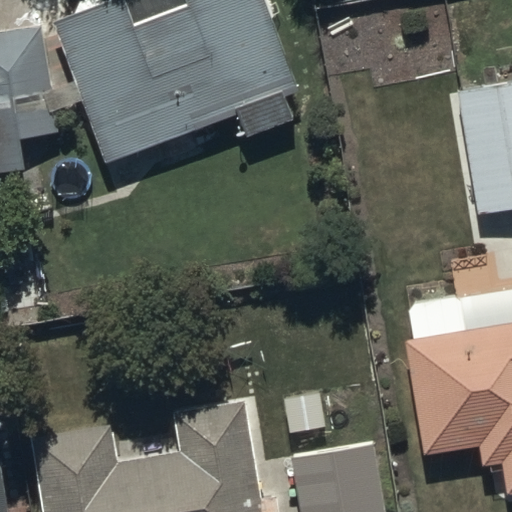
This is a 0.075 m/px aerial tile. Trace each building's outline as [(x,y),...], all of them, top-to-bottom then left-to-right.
[(266,0),(126,0),(53,27),(108,175),(159,156),(165,171),(197,159),(192,144),(239,126),(246,147),(294,129),(285,105),(304,99),(266,0)] [(63,138),(43,28),(0,35),(0,180),(27,178),(22,145),(63,138)] [(511,84),(461,92),(480,219),(511,214),(511,84)] [(511,276),(496,279),(493,258),(459,262),(462,304),(411,309),(417,350),(408,350),(426,465),(483,455),(484,474),(491,474),(493,495),(508,505),(511,504),(511,276)] [(110,426),(32,440),(44,511),(281,511),(280,505),(264,508),(249,417),(258,415),(254,395),(170,409),(178,457),(117,468),(110,426)] [(12,511),(0,426),(0,511),(12,511)] [(385,511),(372,441),(289,457),(298,511),(385,511)]
